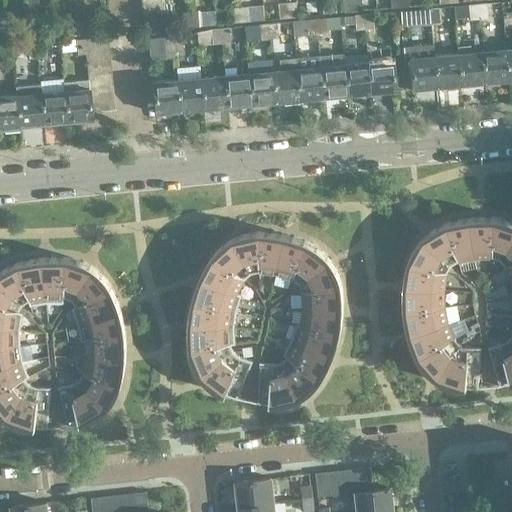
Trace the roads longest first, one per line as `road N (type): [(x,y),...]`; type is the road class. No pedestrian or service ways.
road 1 (unclassified): [(0,187),(511,143)]
road 2 (residential): [(201,463),(418,441)]
road 3 (residential): [(0,484),(201,463)]
